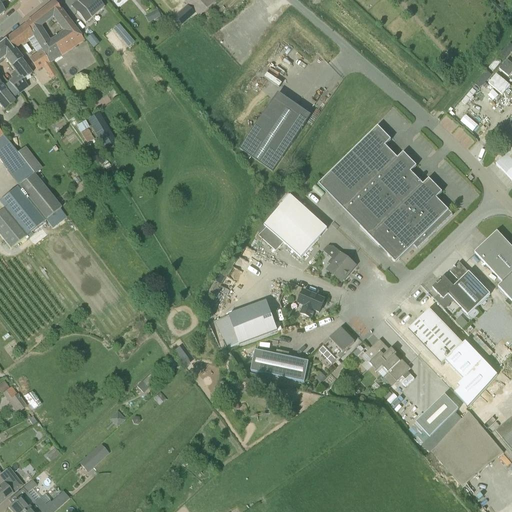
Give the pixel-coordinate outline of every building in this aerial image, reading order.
[(76,0),(75,1),(82,9),(77,14),(85,24),(92,19),(89,16),(95,11),(97,14),(104,9),(96,0),(76,0)] [(175,9),(184,2),(182,0),(167,0),(175,9)] [(183,0),(199,17),(214,3),(211,0),(183,0)] [(83,41),(54,3),(40,13),(33,19),(25,25),(32,36),(41,50),(42,51),(47,59),(56,53),(59,57),(74,48),(83,41)] [(178,29),(194,15),(187,7),(171,21),(178,29)] [(157,10),(149,14),(153,21),(160,17),(157,10)] [(13,52),(27,40),(32,36),(25,25),(13,34),(0,45),(0,62),(5,58),(15,72),(9,76),(12,79),(8,83),(18,94),(28,88),(23,81),(31,75),(13,52)] [(128,48),(134,43),(119,25),(113,30),(128,48)] [(41,50),(32,36),(27,40),(30,43),(37,53),(41,50)] [(93,49),(99,45),(93,37),(87,40),(93,49)] [(29,60),(37,72),(43,67),(49,64),(50,63),(47,59),(42,51),(29,60)] [(503,62),(509,55),(504,51),(498,58),(503,62)] [(496,59),(488,69),(493,73),(501,63),(496,59)] [(511,73),(511,65),(507,61),(499,70),(509,78),(511,73)] [(486,71),(480,78),(485,82),(491,75),(486,71)] [(510,87),(496,75),(489,85),(503,96),(510,87)] [(485,82),(480,78),(475,85),(479,89),(485,82)] [(0,106),(4,111),(15,102),(0,84),(0,106)] [(82,117),(83,116),(92,111),(89,108),(81,93),(72,99),(82,117)] [(271,172),(306,123),(274,100),(239,149),(271,172)] [(99,114),(87,121),(104,150),(116,143),(99,114)] [(323,181),(348,207),(397,159),(385,146),(391,141),(378,127),(323,181)] [(80,134),(86,144),(93,140),(88,129),(80,134)] [(0,163),(17,186),(0,199),(0,203),(3,207),(25,235),(26,237),(61,209),(0,133),(0,163)] [(43,168),(25,146),(17,153),(35,175),(43,168)] [(511,182),(511,150),(496,166),(511,182)] [(348,207),(374,233),(423,185),(411,173),(416,167),(403,153),(397,159),(348,207)] [(374,233),(383,243),(400,260),(413,246),(417,250),(453,216),(436,199),(442,193),(438,189),(429,179),(423,185),(374,233)] [(275,252),(283,243),(301,259),(327,229),(290,196),(264,226),(266,227),(258,236),(275,252)] [(0,209),(0,233),(11,247),(25,235),(3,207),(0,209)] [(502,283),(497,287),(511,302),(511,248),(497,232),(474,253),(502,283)] [(334,275),(341,282),(349,272),(351,272),(354,268),(354,266),(348,261),(349,260),(346,257),(345,258),(341,255),(341,253),(333,247),(327,247),(323,252),(332,259),(328,263),(330,265),(326,270),(333,276),(334,275)] [(448,296),(468,316),(490,295),(459,263),(450,272),(460,282),(454,288),(444,278),(432,289),(443,300),(448,296)] [(297,305),(302,307),(299,314),(311,319),(314,311),(319,313),(325,300),(303,290),(297,305)] [(229,316),(239,345),(277,331),(267,302),(229,316)] [(408,331),(441,366),(463,345),(430,310),(408,331)] [(318,351),(325,358),(332,365),(354,343),(341,329),(318,351)] [(380,341),(365,354),(372,362),(369,364),(376,371),(374,373),(381,367),(388,374),(383,379),(390,387),(401,376),(405,380),(402,383),(406,387),(414,380),(406,371),(409,369),(401,360),(399,361),(393,356),(395,354),(391,350),(390,351),(380,341)] [(304,383),(309,363),(288,358),(289,354),(277,352),(276,356),(255,351),(251,371),(304,383)] [(9,388),(4,381),(0,384),(0,393),(1,394),(9,388)] [(147,388),(142,382),(137,388),(143,394),(148,389),(147,388)] [(11,388),(2,394),(17,415),(27,407),(17,394),(16,395),(11,388)] [(40,404),(32,392),(24,397),(32,410),(40,404)] [(160,393),(153,399),(158,406),(162,403),(163,404),(166,401),(160,393)] [(458,410),(444,396),(415,423),(429,437),(458,410)] [(504,454),(469,413),(432,452),(463,489),(492,464),(504,454)] [(511,416),(495,431),(502,440),(511,451),(511,416)] [(37,423),(33,417),(28,420),(32,426),(37,423)] [(76,467),(84,476),(108,456),(99,447),(76,467)] [(0,504),(21,487),(23,485),(8,468),(0,474),(0,486),(1,487),(0,487),(0,504)] [(8,509),(10,511),(25,511),(35,503),(27,494),(36,486),(32,481),(23,489),(27,493),(21,498),(20,498),(8,509)] [(35,503),(25,511),(54,511),(69,499),(62,492),(46,506),(39,499),(35,503)]
